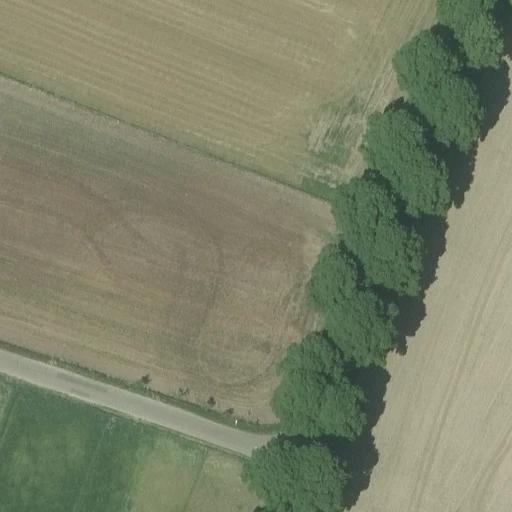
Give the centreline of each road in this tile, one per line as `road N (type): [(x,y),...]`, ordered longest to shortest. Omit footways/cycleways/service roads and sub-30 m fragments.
road 1 (tertiary): [(297,464),(405,180),(488,0)]
road 2 (tertiary): [(0,361),(297,464)]
